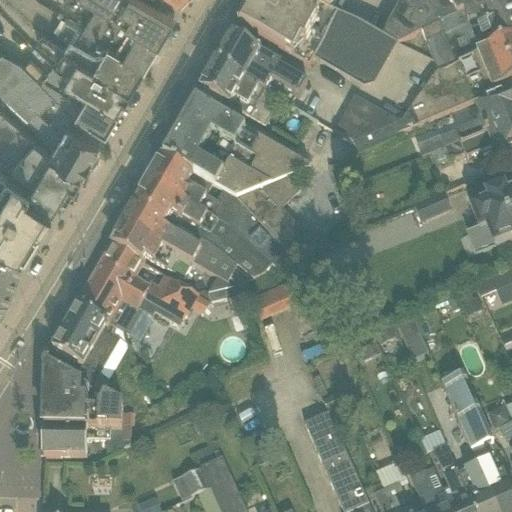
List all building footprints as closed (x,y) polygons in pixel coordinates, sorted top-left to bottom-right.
[(96,0),(65,0),(64,2),(81,13),(79,17),(86,22),(83,27),(85,27),(146,62),(159,39),(96,0)] [(174,14),(157,4),(150,0),(96,0),(159,39),(174,14)] [(253,3),(239,29),(281,53),(310,69),(314,61),(364,90),(375,87),(399,45),(384,38),(383,39),(330,15),(332,11),(308,0),(293,0),(307,8),(303,15),(299,12),(296,17),(285,11),(281,19),(253,3)] [(254,0),(253,3),(281,19),(285,11),(296,17),(299,12),(303,15),(307,8),(293,0),(254,0)] [(308,0),(332,11),(338,0),(308,0)] [(502,0),(424,0),(419,11),(409,6),(408,7),(402,4),(384,38),(399,45),(423,35),(440,27),(502,0)] [(502,0),(440,27),(423,35),(426,45),(438,75),(436,76),(436,77),(478,59),(511,44),(511,13),(511,12),(511,7),(509,0),(502,0)] [(131,87),(65,48),(42,34),(24,18),(15,28),(35,48),(38,43),(55,56),(58,58),(58,59),(66,64),(66,63),(72,66),(66,76),(119,108),(131,87)] [(131,87),(146,62),(85,27),(75,43),(70,39),(65,48),(131,87)] [(282,67),(233,39),(225,54),(297,97),(300,99),(308,86),(280,70),(282,67)] [(511,88),(511,44),(478,59),(436,77),(411,110),(402,123),(400,124),(390,128),(380,133),(368,138),(354,144),(359,157),(396,142),(394,137),(511,88)] [(100,140),(69,121),(72,116),(43,85),(24,66),(19,61),(3,54),(0,55),(0,93),(54,147),(51,152),(82,171),(100,140)] [(297,97),(225,54),(217,68),(282,105),(290,110),(297,97)] [(72,116),(76,110),(107,128),(119,108),(66,76),(58,72),(54,67),(43,85),(72,116)] [(202,94),(268,131),(282,105),(217,68),(202,94)] [(511,97),(479,111),(483,122),(442,140),(447,153),(511,126),(511,97)] [(294,179),(298,178),(310,173),(309,169),(218,116),(220,111),(199,99),(172,147),(216,172),(209,186),(237,202),(294,179)] [(355,99),(351,107),(390,128),(400,124),(355,99)] [(380,133),(390,128),(351,107),(346,115),(380,133)] [(51,152),(35,139),(0,108),(0,154),(12,165),(9,170),(31,185),(31,186),(39,190),(34,198),(53,209),(59,197),(65,200),(82,171),(51,152)] [(368,138),(380,133),(346,115),(342,123),(368,138)] [(354,144),(368,138),(342,123),(336,135),(354,144)] [(495,150),(499,161),(511,155),(511,126),(447,153),(451,163),(466,157),(468,161),(495,150)] [(445,151),(440,139),(417,149),(422,161),(445,151)] [(164,160),(209,186),(216,172),(172,147),(164,160)] [(237,202),(209,186),(164,160),(150,184),(230,230),(280,271),(297,263),(296,262),(237,202)] [(31,185),(9,170),(0,183),(0,244),(25,253),(26,254),(26,253),(36,235),(31,232),(36,224),(42,227),(53,209),(34,198),(39,190),(31,186),(31,185)] [(283,213),(302,196),(294,179),(237,202),(296,262),(320,251),(283,213)] [(167,225),(168,222),(206,243),(219,250),(240,267),(255,279),(265,275),(274,266),(280,271),(230,230),(150,184),(137,208),(167,225)] [(511,198),(511,199),(508,192),(470,208),(481,234),(488,231),(495,249),(511,241),(511,198)] [(451,213),(443,196),(415,209),(422,226),(451,213)] [(125,228),(194,266),(229,286),(240,267),(219,250),(206,243),(202,250),(164,230),(167,225),(137,208),(125,228)] [(194,266),(125,228),(113,249),(144,266),(147,260),(185,282),(194,266)] [(0,294),(8,297),(25,253),(0,244),(0,294)] [(200,301),(198,300),(165,280),(159,291),(140,280),(147,268),(143,266),(144,266),(113,249),(78,310),(108,327),(130,339),(144,315),(153,320),(156,316),(180,330),(183,325),(185,326),(193,313),(200,301)] [(511,287),(511,273),(492,282),(497,294),(511,287)] [(209,296),(209,297),(225,293),(233,290),(230,287),(218,281),(209,296)] [(261,324),(308,303),(298,281),(251,302),(261,324)] [(237,290),(233,290),(225,293),(232,314),(244,310),(237,290)] [(198,300),(200,301),(212,308),(212,306),(209,297),(198,300)] [(462,311),(458,301),(448,305),(452,316),(462,311)] [(482,311),(478,302),(463,309),(467,318),(482,311)] [(89,392),(101,399),(110,383),(101,377),(119,343),(104,335),(108,327),(78,310),(54,353),(83,370),(75,384),(89,392)] [(424,344),(415,323),(398,330),(407,351),(424,344)] [(397,340),(393,330),(378,336),(383,347),(397,340)] [(359,367),(374,360),(369,348),(354,354),(359,367)] [(47,370),(45,432),(132,435),(132,429),(135,429),(135,417),(123,417),(123,409),(106,398),(99,412),(88,411),(89,392),(75,384),(48,368),(47,369),(47,370)] [(465,377),(443,387),(462,431),(462,432),(472,454),(495,444),(465,377)] [(321,400),(328,397),(320,378),(313,381),(321,400)] [(222,389),(219,382),(212,384),(215,392),(222,389)] [(330,416),(346,408),(341,397),(324,404),(330,416)] [(371,511),(329,417),(305,426),(343,511),(371,511)] [(511,425),(502,430),(509,447),(511,445),(511,425)] [(87,444),(91,444),(107,445),(107,458),(122,452),(122,445),(132,445),(132,435),(45,432),(44,460),(87,461),(87,444)] [(440,432),(422,441),(428,455),(447,446),(440,432)] [(474,511),(470,504),(458,475),(447,449),(434,454),(446,480),(445,480),(449,491),(443,493),(445,495),(443,496),(450,511),(474,511)] [(511,511),(511,493),(497,460),(490,463),(486,453),(473,458),(477,468),(478,468),(497,511),(511,511)] [(267,467),(262,455),(251,460),(256,472),(267,467)] [(211,493),(219,511),(245,511),(222,461),(201,471),(202,473),(211,493)] [(470,504),(474,511),(497,511),(478,468),(477,468),(466,473),(478,500),(470,504)] [(410,482),(423,511),(450,511),(443,496),(445,495),(443,493),(434,472),(410,482)] [(199,498),(211,493),(202,473),(183,481),(192,500),(199,498)] [(192,500),(183,481),(174,485),(182,505),(192,500)] [(394,511),(414,511),(410,511),(409,511),(399,488),(387,493),(394,511)] [(219,511),(211,493),(199,498),(205,511),(219,511)] [(394,511),(387,493),(374,499),(373,499),(379,511),(394,511)] [(133,510),(133,511),(160,511),(156,501),(133,510)]
